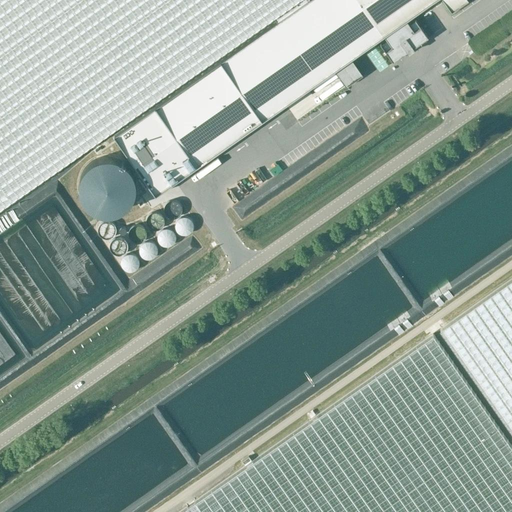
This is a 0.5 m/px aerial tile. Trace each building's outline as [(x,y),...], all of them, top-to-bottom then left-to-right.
[(0,0),(0,207),(295,0),(358,0),(383,34),(435,0),(442,0),(451,12),(468,0),(0,0)] [(196,165),(262,119),(221,60),(155,106),(196,165)] [(79,182),(79,185),(79,187),(79,189),(80,192),(81,194),(82,197),(83,199),(84,201),(86,203),(87,205),(89,206),(91,208),(93,209),(95,210),(98,211),(100,212),(102,212),(105,213),(107,213),(110,213),(112,212),(115,212),(117,211),(119,210),(121,209),(124,208),(126,206),(127,205),(129,203),(131,201),(132,199),(133,197),(134,194),(135,192),(135,189),(136,187),(136,185),(136,182),(135,180),(135,177),(134,175),(133,173),(132,170),(131,168),(129,166),(127,164),(126,163),(124,161),(121,160),(119,159),(117,158),(115,157),(112,157),(110,156),(107,156),(105,156),(102,157),(100,157),(98,158),(95,159),(93,160),(91,161),(89,163),(87,164),(86,166),(84,168),(83,170),(82,173),(81,175),(80,177),(79,180),(79,182)] [(95,217),(91,231),(106,236),(110,222),(95,217)] [(110,232),(102,244),(114,252),(122,240),(110,232)] [(511,277),(440,328),(511,431),(511,277)] [(511,511),(511,448),(434,338),(186,511),(511,511)]
